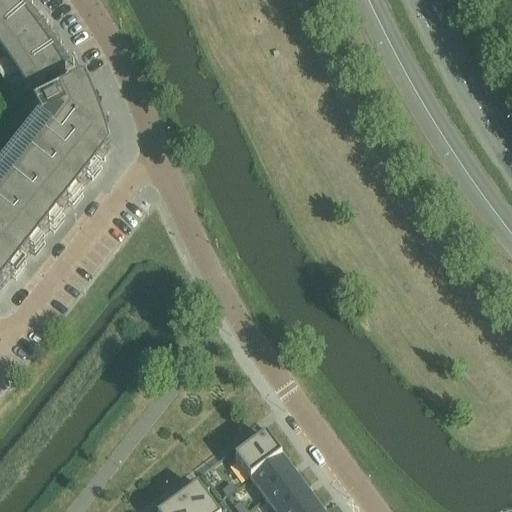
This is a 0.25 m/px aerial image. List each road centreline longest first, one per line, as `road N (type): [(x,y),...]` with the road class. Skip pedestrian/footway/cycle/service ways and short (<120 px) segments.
road 1 (residential): [(156,151),(243,325),(375,511)]
road 2 (secondary): [(375,0),(432,111),(511,222)]
road 3 (residential): [(156,151),(0,333)]
road 4 (secondary): [(511,156),(467,91),(422,0)]
road 5 (residential): [(76,0),(121,60),(156,151)]
